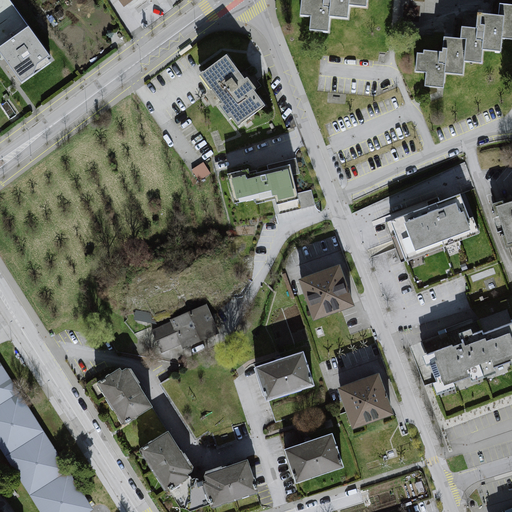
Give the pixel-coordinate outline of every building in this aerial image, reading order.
[(134,0),(115,0),(122,9),(134,0)] [(299,0),(298,16),(309,17),(308,31),(327,33),(328,17),(347,19),(348,6),(365,7),(365,0),(299,0)] [(511,4),(498,3),(497,15),(476,13),(474,27),(459,26),(458,39),(441,37),(440,52),(421,50),(421,53),(416,52),(413,72),(425,73),(423,86),(442,89),(444,74),(462,76),(463,62),(480,64),(482,51),(500,53),(501,39),(511,40),(511,4)] [(27,26),(0,45),(0,51),(22,81),(52,60),(27,26)] [(225,52),(196,75),(207,89),(211,89),(222,103),(220,105),(229,117),(231,115),(238,124),(263,104),(253,90),(255,87),(246,74),(244,76),(225,52)] [(295,158),(224,174),(232,205),(253,200),(254,204),(272,200),(277,203),(297,198),(292,178),(300,176),(295,158)] [(201,162),(191,169),(197,179),(207,172),(201,162)] [(465,193),(388,222),(404,265),(443,250),(481,236),(465,193)] [(511,199),(492,205),(505,247),(511,245),(511,199)] [(338,263),(295,278),(310,320),(353,305),(338,263)] [(217,331),(206,303),(169,318),(171,321),(149,330),(158,350),(180,341),(182,346),(217,331)] [(511,320),(421,353),(435,392),(511,364),(511,320)] [(301,350),(253,366),(265,400),(312,385),(301,350)] [(0,364),(0,448),(40,511),(86,511),(92,509),(0,364)] [(125,366),(94,384),(119,427),(150,409),(125,366)] [(377,373),(337,387),(352,427),(391,413),(377,373)] [(209,431),(172,375),(159,384),(196,440),(209,431)] [(232,426),(212,433),(217,448),(237,441),(232,426)] [(330,432),(282,447),(294,482),(341,466),(330,432)] [(166,433),(136,451),(162,492),(169,488),(190,475),(192,473),(166,433)] [(245,462),(202,475),(204,481),(211,503),(212,506),(234,499),(255,492),(245,462)] [(190,475),(169,488),(181,506),(185,508),(190,511),(211,503),(204,481),(196,483),(190,475)]
